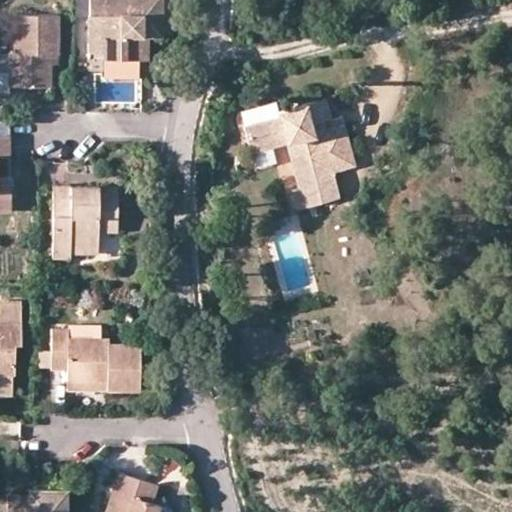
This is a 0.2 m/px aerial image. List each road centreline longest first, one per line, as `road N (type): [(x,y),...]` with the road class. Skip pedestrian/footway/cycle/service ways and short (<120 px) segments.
road 1 (track): [(205,43),(275,51),(511,16)]
road 2 (residential): [(186,129),(179,255),(204,423)]
road 3 (residential): [(64,438),(100,428),(204,423)]
road 4 (residential): [(186,129),(94,126),(50,134)]
road 5 (residential): [(216,0),(186,129)]
